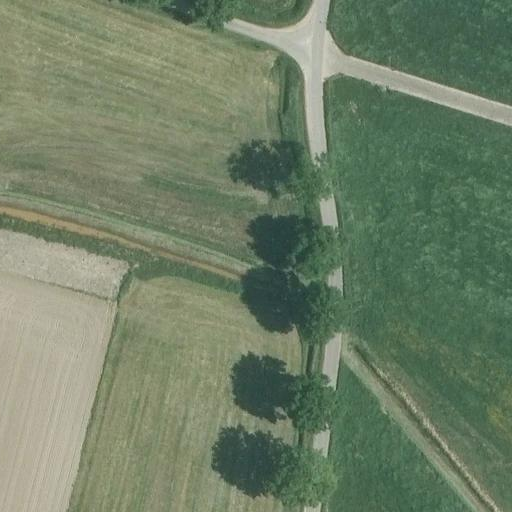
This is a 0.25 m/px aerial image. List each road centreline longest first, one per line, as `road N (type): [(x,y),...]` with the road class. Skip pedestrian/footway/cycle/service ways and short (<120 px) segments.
road 1 (unclassified): [(309,511),(334,338),(317,52)]
road 2 (track): [(480,511),(334,338)]
road 3 (unclassified): [(317,52),(174,0)]
